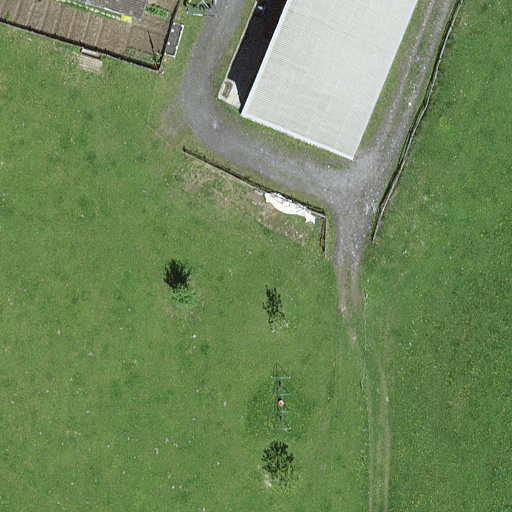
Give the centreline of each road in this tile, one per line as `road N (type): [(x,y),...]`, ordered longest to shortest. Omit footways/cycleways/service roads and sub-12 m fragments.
road 1 (track): [(344,197),(345,265),(375,378),(377,511)]
road 2 (track): [(228,0),(196,102),(237,150),(344,197)]
road 3 (track): [(344,197),(370,170),(445,0)]
